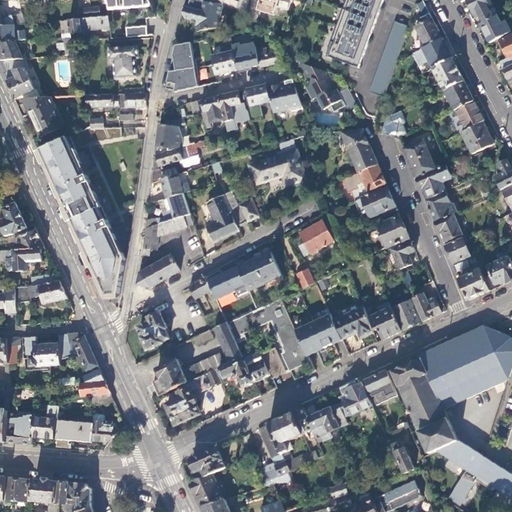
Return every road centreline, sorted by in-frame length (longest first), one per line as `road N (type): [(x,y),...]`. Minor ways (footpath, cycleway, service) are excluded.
road 1 (tertiary): [(463,320),(160,460)]
road 2 (residential): [(122,318),(322,209)]
road 3 (residential): [(155,103),(122,318)]
road 4 (residential): [(387,143),(463,320)]
road 5 (secondary): [(32,194),(101,329)]
road 6 (residential): [(511,126),(443,0)]
road 7 (residential): [(155,103),(289,72)]
road 8 (secondary): [(107,343),(160,460)]
